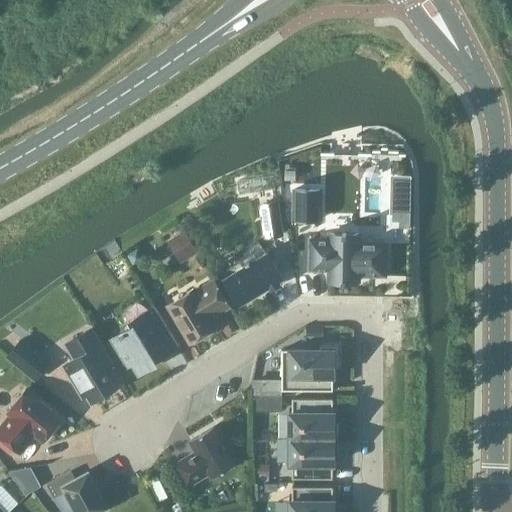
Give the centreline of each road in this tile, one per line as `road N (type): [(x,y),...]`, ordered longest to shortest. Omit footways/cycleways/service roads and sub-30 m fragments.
road 1 (residential): [(371,511),(371,314),(302,313),(113,435)]
road 2 (unclassified): [(494,511),(496,138),(487,98),(464,58)]
road 3 (secondary): [(0,168),(229,22)]
